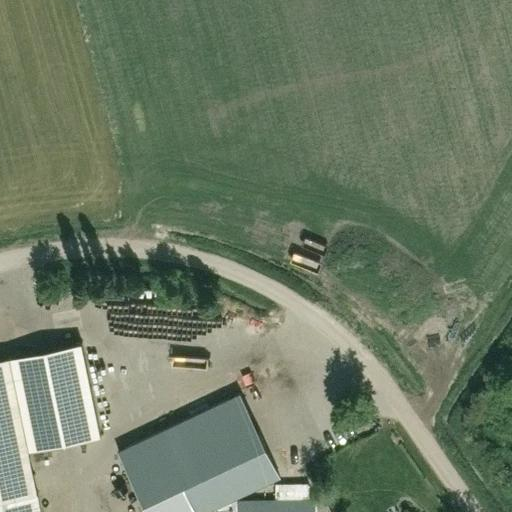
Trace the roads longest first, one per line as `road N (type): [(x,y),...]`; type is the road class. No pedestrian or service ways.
road 1 (unclassified): [(485,511),(356,348),(244,269),(170,253),(102,250),(0,266)]
road 2 (track): [(511,283),(418,426)]
